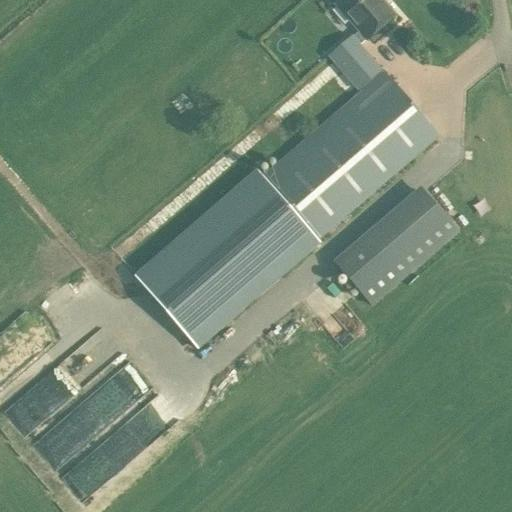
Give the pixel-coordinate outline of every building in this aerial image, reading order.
[(377,0),(376,1),(374,0),(339,0),(335,3),(359,31),(352,37),(359,45),(366,39),(367,40),(394,16),(380,0),(377,0)] [(381,70),(359,45),(352,37),(329,57),(358,90),(359,89),(361,92),(263,177),(257,171),(134,277),(198,351),(321,244),(317,240),(438,137),(383,73),(382,74),(380,71),(381,70)] [(457,232),(425,194),(339,267),(371,306),(457,232)] [(58,401),(38,383),(9,414),(29,432),(58,401)] [(92,453),(107,468),(122,454),(125,455),(138,443),(144,443),(145,430),(151,430),(168,415),(168,403),(152,386),(112,423),(113,402),(106,402),(98,393),(80,409),(80,421),(74,426),(68,426),(64,429),(52,429),(36,443),(49,458),(75,459),(69,452),(69,442),(81,443),(90,452),(92,453)] [(178,419),(151,447),(161,457),(188,428),(178,419)]
